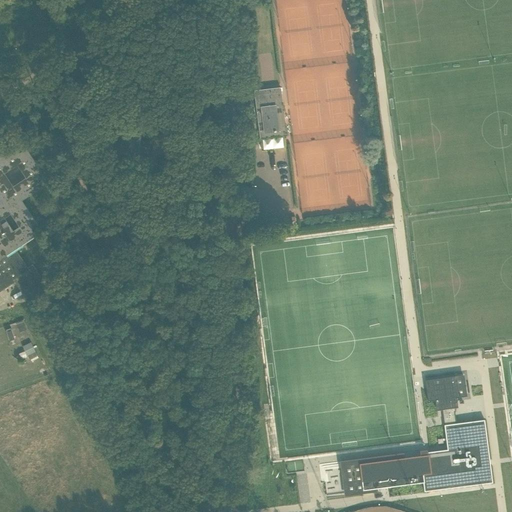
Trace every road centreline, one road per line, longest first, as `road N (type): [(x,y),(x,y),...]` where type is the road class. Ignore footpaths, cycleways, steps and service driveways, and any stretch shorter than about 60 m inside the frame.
road 1 (unknown): [(367,0),(418,371),(485,371),(496,477),(495,488),(485,491),(335,507)]
road 2 (unclassified): [(230,511),(230,0)]
road 3 (residential): [(147,0),(0,94)]
